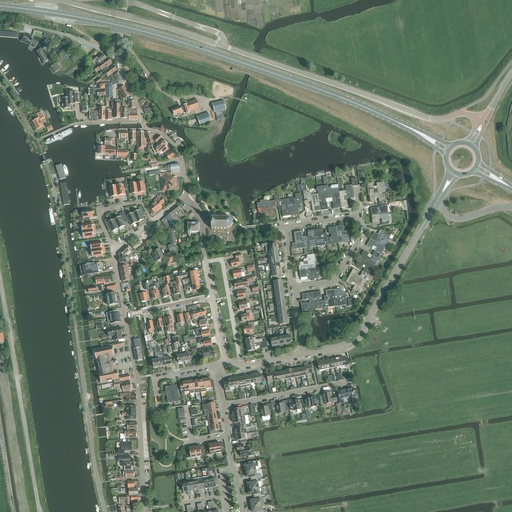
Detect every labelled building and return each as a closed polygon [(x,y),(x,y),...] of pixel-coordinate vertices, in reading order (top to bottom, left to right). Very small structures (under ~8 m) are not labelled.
[(21,41),(35,48),(38,42),(33,39),(31,42),(28,40),(29,38),(24,36),(21,41)] [(36,51),(44,63),(48,61),(41,48),(36,51)] [(96,56),(91,60),(94,63),(96,62),(98,65),(100,64),(106,59),(103,55),(98,59),(96,56)] [(96,71),(101,68),(102,70),(112,63),(108,59),(99,66),(98,65),(94,68),(92,70),(90,71),(91,73),(94,72),(96,70),(96,71)] [(55,73),(60,69),(56,63),(50,66),(55,73)] [(105,72),(108,77),(117,70),(114,66),(105,72)] [(115,85),(118,83),(118,84),(123,81),(118,72),(111,76),(115,85)] [(124,86),(119,89),(119,90),(118,90),(120,93),(121,92),(124,99),(130,96),(124,86)] [(63,103),(63,109),(70,108),(70,105),(72,105),(72,104),(80,103),(79,93),(73,94),(72,91),(70,91),(70,90),(66,90),(66,96),(59,97),(60,104),(63,103)] [(180,106),(172,109),(174,115),(182,112),(185,111),(186,113),(190,112),(200,109),(196,99),(187,103),(186,101),(182,102),(183,106),(181,107),(180,106)] [(212,103),(214,112),(226,109),(224,101),(212,103)] [(111,109),(114,108),(114,118),(120,118),(120,104),(120,103),(111,103),(111,109)] [(90,120),(98,119),(97,111),(92,111),(92,109),(88,109),(88,106),(87,105),(83,105),(82,106),(82,111),(83,113),(87,112),(88,111),(90,111),(90,120)] [(129,111),(129,119),(129,120),(137,120),(137,111),(129,111)] [(197,117),(200,124),(211,120),(208,113),(197,117)] [(43,127),(40,121),(45,119),(43,114),(38,116),(39,118),(33,122),(37,130),(43,127)] [(72,127),(44,139),(46,145),(75,133),(72,127)] [(119,132),(119,141),(122,141),(122,143),(125,143),(125,141),(128,141),(128,132),(119,132)] [(144,132),(137,132),(137,148),(139,148),(146,147),(146,139),(144,139),(144,132)] [(154,142),(153,141),(150,133),(146,133),(149,145),(151,144),(154,152),(156,151),(154,142)] [(162,139),(159,135),(154,139),(155,140),(153,141),(154,142),(156,145),(158,144),(157,143),(162,139)] [(168,149),(165,147),(167,145),(163,140),(155,147),(158,154),(159,153),(159,152),(160,151),(163,154),(168,149)] [(169,152),(165,154),(169,160),(176,156),(173,150),(169,152)] [(179,163),(170,165),(170,167),(166,168),(167,170),(171,170),(171,172),(180,171),(179,163)] [(60,180),(66,178),(62,164),(56,166),(60,180)] [(171,175),(161,176),(162,191),(178,189),(176,177),(172,178),(171,175)] [(350,199),(354,198),(352,186),(358,186),(357,178),(351,179),(352,185),(346,186),(346,190),(339,191),(341,208),(349,207),(348,200),(351,200),(350,199)] [(60,183),(64,205),(70,204),(66,182),(60,183)] [(144,186),(144,182),(137,183),(139,195),(142,195),(141,192),(146,192),(145,186),(144,186)] [(367,183),(367,185),(368,195),(370,195),(385,193),(384,182),(376,183),(377,186),(373,187),(373,182),(367,183)] [(139,195),(137,183),(130,184),(130,188),(131,194),(135,193),(135,196),(139,195)] [(124,189),(123,185),(116,186),(118,198),(121,198),(121,195),(125,195),(124,189)] [(333,202),(333,209),(341,208),(339,191),(332,192),(331,187),(330,187),(330,185),(327,186),(328,187),(328,190),(328,193),(329,199),(335,198),(335,201),(333,202)] [(118,198),(116,186),(109,187),(110,191),(109,191),(110,197),(115,196),(115,199),(118,198)] [(313,212),(318,211),(320,211),(318,194),(308,195),(307,190),(303,191),(304,202),(311,201),(313,212)] [(325,199),(329,199),(328,193),(328,190),(325,191),(325,190),(318,191),(318,194),(320,211),(328,210),(327,203),(326,203),(325,199)] [(296,198),(288,199),(291,216),(298,215),(297,208),(300,207),(299,204),(302,203),(301,193),(295,194),(296,198)] [(369,203),(375,202),(375,199),(379,198),(379,204),(387,203),(385,193),(370,195),(371,202),(369,202),(369,203)] [(154,214),(162,207),(161,205),(165,202),(161,197),(160,198),(158,198),(157,198),(154,200),(156,202),(149,207),(154,214)] [(277,218),(276,210),(273,211),(273,207),(279,206),(277,198),(277,197),(274,197),(275,201),(267,202),(267,200),(259,201),(260,203),(257,203),(257,206),(257,207),(258,209),(257,209),(261,209),(261,214),(258,214),(259,220),(262,220),(262,218),(269,217),(270,219),(270,217),(277,216),(277,218)] [(282,210),(283,217),(291,216),(288,199),(280,200),(279,197),(277,198),(279,206),(279,210),(282,210)] [(388,213),(387,203),(379,204),(380,207),(370,208),(370,209),(372,208),(373,215),(371,216),(388,213)] [(144,219),(141,214),(144,213),(141,206),(138,207),(139,211),(133,213),(137,222),(144,219)] [(78,222),(88,220),(87,217),(93,216),(92,210),(82,211),(83,218),(78,219),(78,222)] [(118,229),(120,228),(120,230),(124,228),(123,227),(125,226),(122,221),(125,219),(122,212),(119,214),(120,217),(114,220),(118,229)] [(125,219),(128,218),(131,225),(137,222),(133,213),(126,217),(124,212),(122,212),(125,219)] [(162,222),(167,228),(168,228),(172,225),(173,227),(180,221),(175,214),(173,212),(166,217),(162,220),(163,221),(162,222)] [(372,223),(378,223),(378,220),(381,219),(382,225),(390,224),(388,213),(371,216),(373,216),(374,223),(372,223)] [(211,217),(211,220),(210,220),(210,221),(211,221),(211,224),(210,224),(210,225),(211,225),(211,228),(212,228),(212,229),(212,228),(214,228),(214,229),(215,229),(215,228),(218,228),(218,229),(218,228),(221,228),(221,229),(222,229),(222,228),(224,228),(224,229),(225,229),(225,228),(227,228),(227,229),(228,229),(228,228),(231,227),(231,228),(231,227),(232,224),(233,225),(233,224),(232,221),(233,221),(233,220),(232,220),(230,218),(231,218),(230,218),(227,217),(227,216),(227,217),(224,217),(224,216),(224,217),(221,217),(221,216),(221,217),(218,217),(218,216),(217,216),(217,217),(215,217),(215,216),(214,216),(214,217),(212,217),(212,216),(211,216),(211,217)] [(107,228),(109,227),(112,232),(113,231),(114,233),(118,231),(117,229),(118,229),(114,220),(108,223),(107,219),(104,221),(107,228)] [(82,224),(82,231),(83,231),(95,229),(95,226),(92,226),(91,222),(86,223),(86,224),(82,224)] [(199,223),(188,223),(188,232),(188,234),(190,234),(190,232),(199,232),(199,223)] [(177,244),(173,227),(172,225),(168,228),(172,245),(177,244)] [(344,231),(343,226),(336,227),(338,244),(348,242),(347,231),(344,231)] [(327,245),(338,244),(336,227),(328,228),(329,234),(331,234),(331,237),(327,238),(327,245)] [(95,229),(83,231),(84,238),(88,238),(94,237),(93,233),(95,232),(95,229)] [(323,234),(323,229),(315,230),(317,246),(327,245),(327,238),(326,234),(323,234)] [(315,230),(307,231),(308,236),(305,237),(306,241),(307,251),(308,254),(311,254),(310,251),(310,247),(317,246),(315,230)] [(371,239),(372,239),(385,247),(390,239),(389,238),(391,235),(386,232),(383,230),(379,231),(377,234),(374,233),(371,239)] [(303,237),(302,231),(294,233),(296,249),(305,248),(305,251),(307,251),(306,241),(305,237),(303,237)] [(380,256),(385,247),(372,239),(368,246),(367,246),(372,249),(373,246),(376,248),(374,253),(380,256)] [(95,242),(90,243),(91,250),(104,248),(103,245),(101,246),(100,241),(95,242)] [(262,246),(266,246),(267,252),(269,251),(269,252),(278,250),(277,244),(272,245),(271,242),(261,243),(262,246)] [(124,255),(126,257),(127,258),(127,257),(132,253),(129,250),(131,249),(127,245),(120,252),(123,256),(124,255)] [(152,253),(155,262),(158,261),(163,258),(167,267),(176,263),(174,260),(178,258),(174,247),(169,250),(170,252),(162,256),(159,249),(154,252),(152,253)] [(104,248),(91,250),(92,257),(97,256),(97,257),(103,256),(102,252),(104,251),(104,248)] [(369,254),(364,251),(365,252),(361,258),(360,257),(375,266),(380,256),(374,253),(370,258),(367,256),(369,254)] [(123,256),(120,252),(118,254),(120,263),(126,261),(126,263),(130,262),(130,266),(133,265),(132,262),(130,262),(129,257),(127,258),(126,257),(124,255),(123,256)] [(240,266),(239,264),(243,263),(241,254),(235,255),(236,259),(234,260),(230,261),(232,267),(240,266)] [(298,263),(299,270),(316,268),(314,254),(307,255),(307,259),(303,259),(304,262),(298,263)] [(364,269),(363,271),(369,275),(375,266),(360,257),(361,258),(357,265),(356,264),(364,269)] [(101,263),(82,266),(84,275),(92,273),(93,275),(97,275),(96,272),(102,271),(101,263)] [(301,281),(319,278),(319,275),(317,276),(316,268),(299,270),(300,278),(301,278),(301,281)] [(279,279),(278,276),(281,276),(280,269),(272,270),(273,276),(271,276),(271,280),(279,279)] [(363,271),(360,276),(357,275),(358,272),(353,269),(354,270),(351,276),(349,275),(364,284),(366,281),(367,281),(368,279),(368,278),(368,277),(373,279),(374,277),(369,275),(363,271)] [(241,270),(232,271),(234,278),(242,277),(241,273),(244,273),(243,270),(241,270)] [(359,293),(364,284),(349,275),(349,276),(351,276),(347,283),(346,282),(345,282),(351,285),(352,283),(355,284),(352,290),(359,293)] [(104,283),(104,285),(104,286),(107,285),(111,285),(111,284),(113,284),(112,281),(111,281),(110,277),(104,278),(103,277),(95,278),(96,285),(104,283)] [(248,285),(247,283),(251,282),(250,277),(242,279),(242,281),(234,282),(236,288),(244,286),(248,285)] [(180,285),(173,287),(174,295),(181,294),(180,290),(180,289),(180,285)] [(158,290),(155,291),(154,287),(150,287),(152,300),(159,298),(158,296),(159,295),(159,294),(158,290)] [(169,288),(162,289),(163,297),(170,296),(169,292),(170,292),(169,288)] [(334,290),(336,307),(346,305),(345,298),(345,292),(342,293),(341,289),(341,290),(334,291),(334,290)] [(245,295),(248,295),(247,290),(244,291),(244,290),(236,292),(238,299),(246,297),(245,295)] [(330,300),(324,301),(325,308),(336,307),(334,290),(333,290),(334,291),(327,292),(326,291),(327,297),(330,296),(330,300)] [(147,292),(140,294),(142,302),(148,301),(147,297),(148,297),(147,292)] [(319,302),(318,298),(321,298),(320,292),(320,293),(313,294),(313,293),(315,309),(325,308),(324,301),(319,302)] [(302,311),(315,309),(313,293),(313,294),(306,295),(306,293),(305,293),(305,294),(302,294),(303,300),(309,299),(310,303),(301,304),(302,311)] [(116,294),(107,295),(109,306),(118,305),(116,294)] [(248,309),(247,304),(250,303),(249,302),(250,302),(250,299),(249,299),(246,300),(246,301),(238,303),(240,310),(248,309)] [(249,314),(251,313),(250,310),(246,311),(247,314),(241,315),(242,322),(250,321),(249,314)] [(254,328),(254,325),(253,322),(248,323),(248,326),(243,327),(244,334),(253,333),(252,329),(254,328)] [(121,327),(107,330),(109,337),(113,336),(114,341),(122,339),(121,335),(122,335),(121,327)] [(198,337),(202,336),(210,334),(209,329),(201,331),(200,328),(195,329),(196,334),(197,334),(198,337)] [(268,341),(269,346),(272,345),(272,347),(278,346),(277,337),(271,339),(270,337),(267,338),(268,341)] [(262,349),(265,348),(264,342),(263,342),(261,343),(246,345),(248,351),(255,350),(254,347),(261,346),(262,349)] [(136,361),(142,360),(141,355),(142,355),(142,353),(141,353),(140,351),(143,351),(141,344),(134,346),(134,349),(136,361)] [(100,374),(101,383),(108,381),(108,382),(112,381),(112,380),(113,380),(114,382),(118,381),(117,379),(118,379),(117,371),(115,371),(114,365),(118,364),(117,361),(113,362),(112,356),(113,355),(112,347),(111,347),(110,345),(106,345),(107,348),(105,348),(101,349),(95,351),(96,359),(98,358),(99,363),(98,363),(99,369),(100,369),(101,374),(100,374)] [(208,357),(214,355),(213,348),(202,350),(202,349),(199,350),(200,356),(203,356),(204,358),(208,357)] [(349,368),(348,360),(345,360),(344,357),(342,358),(342,356),(338,357),(339,358),(341,368),(341,370),(349,368)] [(315,366),(316,372),(319,372),(319,371),(325,370),(323,361),(323,360),(319,361),(319,362),(317,362),(318,365),(315,366)] [(306,374),(307,374),(313,373),(312,365),(307,365),(307,363),(304,364),(305,367),(306,374)] [(273,373),(273,370),(270,370),(270,373),(266,373),(268,382),(274,381),(275,381),(273,373)] [(254,373),(256,383),(261,381),(261,383),(262,382),(263,385),(266,385),(265,382),(263,376),(260,376),(260,373),(258,374),(258,372),(254,373)] [(224,383),(225,391),(231,390),(232,387),(235,387),(233,377),(229,378),(230,379),(227,379),(228,382),(224,383)] [(214,387),(213,381),(210,382),(210,379),(210,378),(204,379),(206,389),(214,387)] [(121,381),(114,383),(114,384),(111,384),(102,386),(102,388),(112,386),(112,388),(115,388),(120,387),(122,386),(124,392),(131,390),(130,388),(131,387),(130,381),(122,383),(121,381)] [(181,392),(190,391),(188,381),(182,382),(183,382),(183,384),(180,385),(181,392)] [(167,399),(167,403),(179,402),(177,385),(165,387),(166,392),(164,393),(164,395),(166,394),(167,397),(167,398),(167,399)] [(340,404),(341,407),(343,406),(343,403),(345,403),(344,398),(349,397),(351,405),(356,404),(354,396),(355,396),(353,388),(337,391),(340,404)] [(332,396),(331,393),(323,394),(323,395),(319,396),(320,403),(324,402),(324,405),(337,402),(336,395),(332,396)] [(304,397),(306,407),(309,406),(309,408),(317,406),(316,403),(319,403),(318,397),(315,398),(315,397),(308,399),(307,397),(304,397)] [(290,413),(289,410),(287,400),(283,401),(283,403),(276,405),(277,414),(285,412),(285,414),(290,413)] [(288,400),(290,410),(293,409),(294,411),(301,409),(299,400),(292,402),(292,400),(288,400)] [(260,408),(262,417),(262,420),(264,421),(269,420),(270,418),(269,415),(269,411),(273,410),(272,405),(272,403),(267,404),(267,406),(260,408)] [(136,405),(126,406),(126,412),(123,412),(123,416),(126,416),(127,420),(136,419),(136,405)] [(231,415),(232,418),(245,416),(244,410),(244,407),(234,409),(235,412),(232,412),(232,414),(231,415)] [(237,423),(237,426),(246,424),(246,421),(245,416),(232,418),(232,422),(234,421),(234,424),(237,423)] [(210,435),(216,433),(218,433),(217,430),(219,430),(218,424),(209,426),(210,435)] [(247,424),(246,424),(237,426),(238,429),(235,429),(235,432),(234,432),(235,435),(244,434),(246,433),(246,428),(248,428),(247,424)] [(245,439),(244,434),(235,435),(235,439),(236,439),(237,441),(240,440),(240,443),(247,442),(246,439),(245,439)] [(124,451),(132,450),(131,443),(121,443),(122,448),(118,448),(118,454),(125,454),(124,451)] [(220,443),(214,444),(216,453),(224,452),(223,443),(220,444),(220,443)] [(207,455),(216,453),(214,444),(208,445),(209,445),(206,446),(207,455)] [(248,456),(248,459),(255,458),(254,453),(251,453),(250,448),(244,449),(243,444),(236,445),(238,452),(240,452),(241,457),(248,456)] [(200,446),(195,447),(196,457),(205,455),(203,446),(200,447),(200,446)] [(188,458),(196,457),(195,447),(189,448),(190,451),(186,452),(188,458)] [(122,464),(123,467),(124,467),(125,470),(132,470),(132,466),(133,466),(133,459),(130,459),(130,455),(119,456),(119,461),(121,461),(121,463),(122,464)] [(245,469),(246,472),(256,470),(255,467),(258,467),(257,461),(249,462),(250,465),(245,466),(245,467),(244,467),(244,469),(245,469)] [(251,477),(252,480),(258,479),(258,475),(256,476),(256,470),(246,472),(246,474),(245,475),(246,477),(247,478),(251,477)] [(130,478),(134,478),(134,471),(123,472),(123,475),(124,477),(120,478),(120,476),(115,476),(115,480),(121,480),(124,480),(126,480),(126,479),(130,479),(130,478)] [(214,478),(209,479),(211,491),(212,491),(212,488),(216,487),(216,486),(217,485),(217,483),(216,482),(215,482),(214,478)] [(248,487),(249,489),(258,487),(258,482),(259,482),(258,479),(252,480),(252,482),(248,483),(248,484),(247,484),(247,487),(248,487)] [(126,484),(128,484),(128,488),(134,488),(134,481),(127,481),(127,480),(126,480),(124,480),(121,480),(121,482),(124,482),(124,484),(126,484)] [(187,492),(188,495),(189,494),(187,482),(182,483),(182,488),(181,489),(181,491),(182,492),(183,491),(183,493),(187,492)] [(254,494),(255,497),(261,496),(261,493),(259,493),(258,487),(249,489),(249,492),(248,492),(249,494),(250,495),(254,494)] [(130,498),(131,498),(132,503),(135,503),(135,501),(140,501),(140,495),(138,496),(138,495),(130,496),(130,498)] [(130,499),(130,498),(130,496),(129,496),(127,496),(119,497),(120,504),(130,504),(130,499)] [(255,500),(251,501),(251,502),(250,502),(250,504),(251,504),(252,506),(261,505),(264,504),(263,498),(262,499),(261,496),(255,497),(255,500)]
